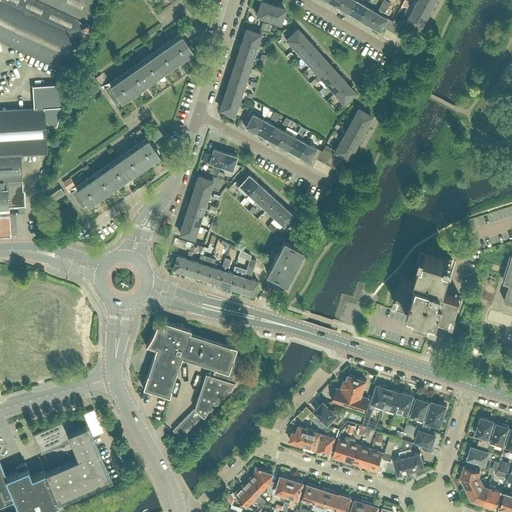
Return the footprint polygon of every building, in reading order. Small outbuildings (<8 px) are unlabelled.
[(90,22),(41,0),(0,0),(0,40),(73,74),(90,22)] [(41,0),(90,22),(96,0),(41,0)] [(340,0),(337,6),(347,12),(354,0),(340,0)] [(354,0),(347,12),(358,18),(365,5),(356,0),(354,0)] [(382,25),(385,27),(389,19),(380,14),(383,9),(384,10),(389,2),(386,0),(381,0),(375,11),(368,24),(379,30),(382,25)] [(417,0),(411,11),(424,18),(430,7),(417,0)] [(256,15),(267,19),(271,5),(260,1),(256,15)] [(271,5),(267,19),(279,22),(283,9),(271,5)] [(358,18),(368,24),(375,11),(365,5),(358,18)] [(411,11),(406,20),(406,21),(412,24),(418,28),(424,18),(411,11)] [(394,18),(388,28),(404,38),(412,24),(406,21),(406,20),(403,19),(402,22),(394,18)] [(245,28),(241,40),(255,44),(260,29),(252,26),(250,30),(245,28)] [(283,36),(294,48),(304,38),(296,29),(292,32),(289,30),(283,36)] [(181,34),(110,84),(112,87),(114,90),(117,93),(119,97),(121,100),(192,50),(181,34)] [(294,48),(302,56),(312,47),(304,38),(294,48)] [(241,40),(237,51),(251,56),(255,44),(241,40)] [(302,56),(310,65),(320,56),(312,47),(302,56)] [(237,51),(234,63),(248,67),(251,56),(237,51)] [(310,65),(318,74),(328,64),(320,56),(310,65)] [(234,63),(230,74),(244,78),(248,67),(234,63)] [(318,74),(326,83),(336,73),(328,64),(318,74)] [(326,83),(334,92),(344,82),(336,73),(326,83)] [(230,74),(227,85),(241,90),(244,78),(230,74)] [(344,82),(334,92),(345,104),(351,98),(349,95),(353,91),(344,82)] [(0,206),(7,206),(7,205),(24,204),(23,189),(22,189),(20,154),(46,152),(44,125),(55,124),(61,105),(67,89),(56,84),(32,85),(33,108),(0,109),(0,206)] [(227,85),(223,97),(237,101),(241,90),(227,85)] [(237,101),(223,97),(219,109),(225,110),(224,114),(232,117),(237,101)] [(358,108),(352,119),(364,126),(370,115),(358,108)] [(245,126),(256,132),(263,119),(248,111),(244,119),(247,121),(245,126)] [(256,132),(266,137),(273,125),(263,119),(256,132)] [(352,119),(346,130),(359,137),(364,126),(352,119)] [(266,137),(277,143),(284,130),(273,125),(266,137)] [(277,143),(287,149),(294,136),(284,130),(277,143)] [(346,130),(340,140),(353,147),(359,137),(346,130)] [(287,149),(298,154),(304,142),(294,136),(287,149)] [(147,138),(76,188),(78,191),(80,194),(83,198),(85,201),(87,204),(159,154),(147,138)] [(340,140),(335,150),(335,151),(341,154),(347,158),(353,147),(340,140)] [(311,155),(314,157),(319,149),(304,142),(298,154),(308,160),(311,155)] [(208,161),(220,165),(225,151),(213,147),(208,161)] [(323,147),(317,159),(333,167),(341,154),(335,151),(335,150),(332,149),(331,152),(323,147)] [(225,151),(220,165),(232,169),(237,155),(225,151)] [(198,174),(194,186),(208,191),(213,176),(213,175),(212,175),(205,173),(203,176),(198,174)] [(235,182),(248,193),(258,182),(248,173),(244,178),(241,175),(235,182)] [(65,191),(74,185),(69,177),(60,183),(65,191)] [(248,193),(256,201),(266,190),(258,182),(248,193)] [(194,186),(190,198),(205,202),(208,191),(194,186)] [(256,201),(265,209),(275,198),(266,190),(256,201)] [(190,198),(186,209),(201,214),(205,202),(190,198)] [(265,209),(274,217),(284,206),(275,198),(265,209)] [(284,206),(274,217),(286,228),(292,221),(289,219),(293,214),(284,206)] [(186,209),(183,220),(197,225),(201,214),(186,209)] [(0,237),(12,236),(11,225),(10,214),(0,214),(0,237)] [(197,225),(183,220),(179,232),(193,237),(197,225)] [(302,249),(283,240),(277,252),(273,259),(267,272),(285,281),(292,269),(295,262),(302,249)] [(184,271),(195,275),(200,262),(198,261),(190,258),(192,251),(189,249),(186,257),(188,258),(184,271)] [(397,285),(392,300),(408,305),(407,309),(437,318),(438,314),(446,317),(454,319),(459,305),(457,304),(460,295),(453,293),(440,289),(442,284),(444,284),(452,259),(437,254),(437,256),(420,251),(415,267),(417,267),(415,275),(418,276),(416,281),(402,277),(399,286),(397,285)] [(172,268),(184,271),(188,258),(186,257),(172,253),(170,261),(174,262),(172,268)] [(195,275),(206,279),(211,265),(209,265),(201,262),(204,254),(200,253),(198,261),(200,262),(195,275)] [(511,253),(503,281),(509,283),(503,300),(511,302),(511,253)] [(218,283),(229,286),(234,273),(232,272),(227,270),(231,259),(224,256),(220,268),(222,269),(218,283)] [(206,279),(218,283),(222,269),(220,268),(215,267),(217,263),(214,262),(215,258),(212,257),(209,265),(211,265),(206,279)] [(245,276),(241,290),(252,294),(257,280),(250,278),(256,260),(249,258),(244,276),(245,276)] [(229,286),(241,290),(245,276),(244,276),(235,273),(238,265),(234,264),(232,272),(234,273),(229,286)] [(32,286),(32,288),(0,284),(0,315),(1,315),(14,316),(0,319),(5,320),(8,320),(8,324),(15,322),(17,335),(27,336),(30,308),(36,306),(32,286)] [(66,302),(38,300),(34,355),(0,352),(0,376),(40,379),(41,368),(83,371),(84,352),(57,350),(60,304),(82,306),(83,293),(66,292),(66,302)] [(141,369),(135,389),(207,413),(224,359),(249,367),(255,346),(171,319),(154,373),(141,369)] [(336,386),(331,400),(364,410),(368,397),(361,394),(365,379),(348,374),(347,379),(344,378),(341,388),(336,386)] [(371,401),(382,405),(388,387),(377,384),(371,401)] [(382,405),(395,409),(401,392),(388,387),(382,405)] [(413,394),(401,390),(401,392),(395,409),(407,413),(413,394)] [(411,414),(422,418),(428,400),(416,397),(411,414)] [(342,416),(337,412),(336,413),(323,401),(315,410),(327,422),(333,417),(337,421),(342,416)] [(421,427),(427,430),(430,422),(439,425),(445,405),(439,403),(438,403),(432,401),(426,419),(424,418),(421,427)] [(362,425),(367,426),(372,408),(367,407),(362,425)] [(95,411),(84,415),(91,431),(102,427),(95,411)] [(479,439),(477,445),(486,448),(487,445),(489,440),(487,439),(493,420),(481,416),(475,433),(482,436),(481,440),(479,439)] [(0,511),(12,511),(18,510),(19,511),(32,511),(57,501),(56,498),(108,476),(86,423),(74,428),(69,417),(32,433),(40,453),(70,440),(76,456),(44,470),(30,475),(27,467),(5,476),(0,465),(0,511)] [(490,442),(495,444),(495,443),(502,445),(508,426),(497,423),(491,441),(490,442)] [(289,439),(304,444),(309,428),(298,424),(296,431),(292,430),(289,439)] [(323,432),(317,449),(329,452),(334,436),(327,433),(329,425),(325,424),(323,432)] [(309,428),(304,444),(315,448),(321,431),(309,428)] [(415,440),(431,445),(435,434),(419,429),(415,440)] [(376,433),(373,440),(381,444),(384,436),(376,433)] [(404,449),(410,470),(424,466),(420,451),(412,454),(410,447),(412,441),(390,433),(388,441),(394,443),(395,443),(402,445),(404,449)] [(333,454),(344,458),(344,457),(350,437),(345,436),(344,440),(339,438),(333,454)] [(349,459),(355,461),(360,445),(354,443),(355,439),(350,437),(344,457),(349,458),(349,459)] [(391,454),(394,443),(388,441),(382,457),(391,460),(392,454),(391,454)] [(361,462),(366,464),(371,448),(360,445),(355,461),(361,463),(361,462)] [(486,448),(477,445),(476,447),(471,445),(468,457),(486,463),(490,450),(486,449),(486,448)] [(371,448),(366,464),(371,465),(371,466),(376,468),(376,467),(377,467),(382,452),(371,448)] [(410,470),(404,449),(399,451),(401,457),(393,459),(398,473),(410,470)] [(461,476),(466,487),(482,478),(479,474),(481,470),(474,467),(476,462),(468,460),(466,465),(464,464),(461,476)] [(255,471),(250,476),(262,488),(270,480),(273,472),(256,467),(255,471)] [(280,499),(285,500),(292,478),(287,476),(287,475),(282,474),(282,475),(280,474),(275,491),(282,493),(280,499)] [(250,476),(242,484),(261,504),(262,504),(263,505),(267,501),(258,493),(262,488),(250,476)] [(284,505),(282,509),(287,510),(291,496),(298,498),(303,481),(302,481),(302,480),(297,478),(297,479),(292,478),(285,500),(284,505)] [(472,499),(483,502),(489,485),(484,484),(482,478),(466,487),(472,499)] [(301,499),(313,503),(318,486),(313,485),(314,484),(308,482),(308,483),(307,483),(301,499)] [(489,485),(483,502),(495,506),(500,489),(494,487),(495,484),(490,483),(489,485)] [(234,492),(241,500),(246,505),(251,500),(259,507),(261,504),(242,484),(234,492)] [(313,503),(324,506),(330,489),(323,487),(323,488),(318,486),(313,503)] [(499,507),(507,510),(508,508),(511,509),(511,506),(511,488),(511,493),(504,491),(499,507)] [(329,511),(334,511),(335,510),(340,493),(339,493),(335,492),(336,491),(330,489),(324,506),(331,509),(329,511)] [(233,497),(227,491),(224,494),(227,497),(226,498),(231,504),(231,503),(232,503),(233,497)] [(335,510),(334,511),(339,511),(341,511),(346,511),(351,497),(350,496),(340,492),(339,493),(340,493),(335,510)] [(363,511),(367,501),(362,499),(360,500),(355,498),(350,511),(363,511)] [(375,511),(378,505),(373,504),(372,502),(367,501),(363,511),(375,511)] [(228,511),(240,511),(241,511),(242,506),(232,503),(231,503),(231,504),(230,508),(228,511)]
